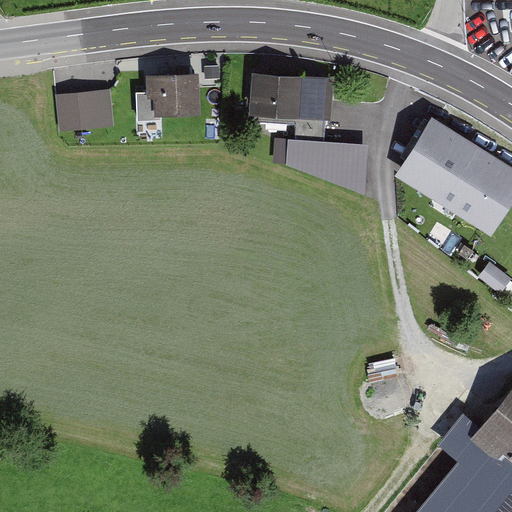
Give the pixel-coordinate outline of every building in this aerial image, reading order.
[(155,88),(145,88),(147,112),(210,109),(208,69),(154,71),(155,88)] [(334,77),(258,72),(254,119),(300,122),(299,138),(323,139),(325,116),(331,116),(334,77)] [(62,129),(112,124),(109,95),(59,100),(62,129)] [(511,195),(511,167),(430,118),(398,171),(492,228),(511,195)] [(299,138),(277,137),(276,161),(287,162),(365,188),(368,143),(323,139),(299,138)] [(511,252),(502,264),(511,271),(511,252)] [(510,277),(490,262),(480,275),(500,291),(510,277)] [(511,385),(483,421),(511,444),(511,385)] [(511,511),(511,451),(467,415),(443,444),(461,460),(417,511),(511,511)]
